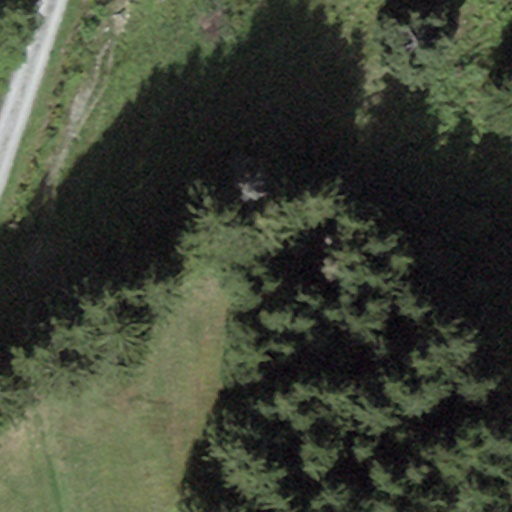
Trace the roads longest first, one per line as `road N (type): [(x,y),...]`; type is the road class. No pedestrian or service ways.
road 1 (track): [(0,263),(31,410),(41,511)]
road 2 (track): [(0,162),(47,0)]
